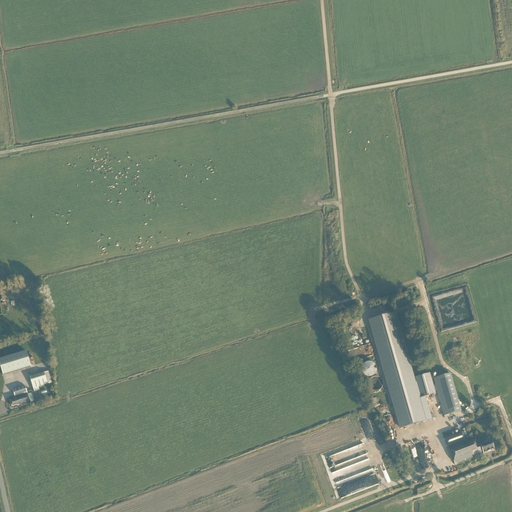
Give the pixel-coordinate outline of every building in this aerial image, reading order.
[(13,295),(12,290),(1,292),(2,301),(6,300),(5,296),(13,295)] [(394,314),(370,321),(401,429),(425,422),(394,314)] [(31,367),(26,352),(0,359),(0,366),(3,376),(31,367)] [(374,362),(372,361),(369,361),(367,362),(365,364),(364,366),(363,368),(363,370),(364,372),(366,374),(368,376),(370,376),(372,376),(374,375),(376,374),(377,372),(378,370),(378,367),(377,365),(376,363),(374,362)] [(34,392),(39,391),(38,387),(52,383),(49,375),(51,374),(50,371),(30,377),(34,392)] [(433,386),(429,374),(415,378),(421,398),(435,395),(433,388),(433,386)] [(435,387),(444,417),(461,412),(450,374),(433,379),(435,385),(433,386),(433,388),(435,387)] [(30,403),(25,386),(12,390),(16,400),(10,401),(12,407),(17,405),(17,406),(21,405),(21,406),(30,403)] [(478,446),(475,438),(465,441),(461,433),(449,438),(447,435),(443,436),(455,465),(474,457),(473,456),(481,453),(478,446)] [(491,441),(478,446),(481,453),(482,453),(483,454),(494,450),(491,441)] [(396,461),(406,460),(404,446),(396,448),(398,455),(396,456),(396,461)] [(419,452),(423,469),(430,467),(426,451),(419,452)]
